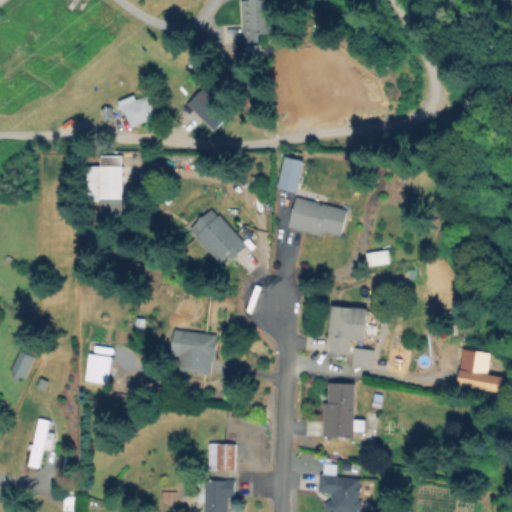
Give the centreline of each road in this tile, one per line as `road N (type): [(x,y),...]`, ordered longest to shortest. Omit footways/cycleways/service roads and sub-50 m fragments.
road 1 (residential): [(279,511),(284,332),(266,299)]
road 2 (residential): [(8,0),(164,28)]
road 3 (residential): [(0,139),(157,139)]
